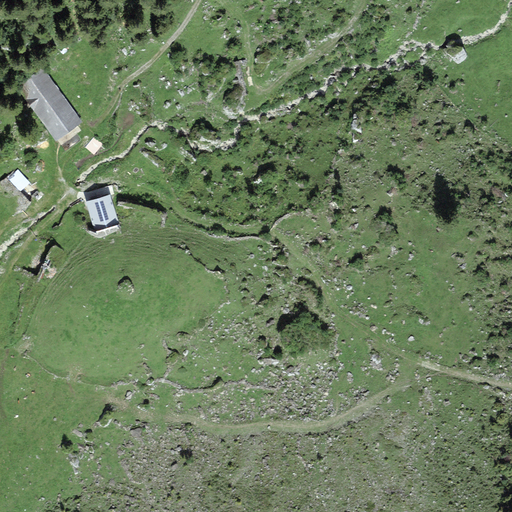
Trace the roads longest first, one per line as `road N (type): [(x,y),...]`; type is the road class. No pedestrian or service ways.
road 1 (track): [(65,184),(129,185),(208,224),(273,231),(338,311),(375,338),(442,371),(511,385)]
road 2 (track): [(418,361),(363,409),(332,424),(238,429),(126,410),(107,395),(68,387),(75,369)]
road 3 (track): [(65,184),(62,166),(199,0)]
